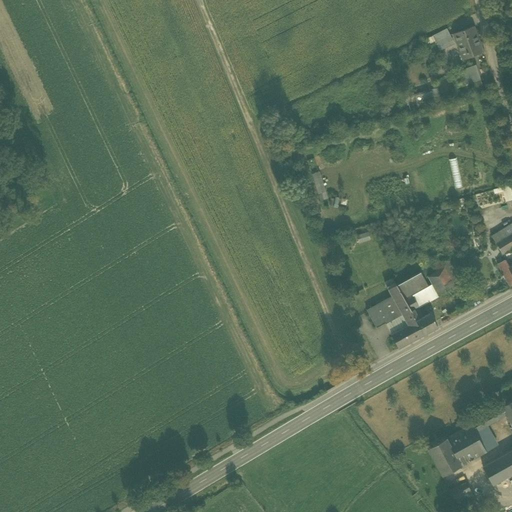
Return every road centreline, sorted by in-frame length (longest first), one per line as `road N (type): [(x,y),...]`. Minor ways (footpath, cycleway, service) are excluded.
road 1 (track): [(357,389),(197,0)]
road 2 (tertiary): [(511,304),(151,511)]
road 3 (unclassified): [(476,0),(511,143)]
